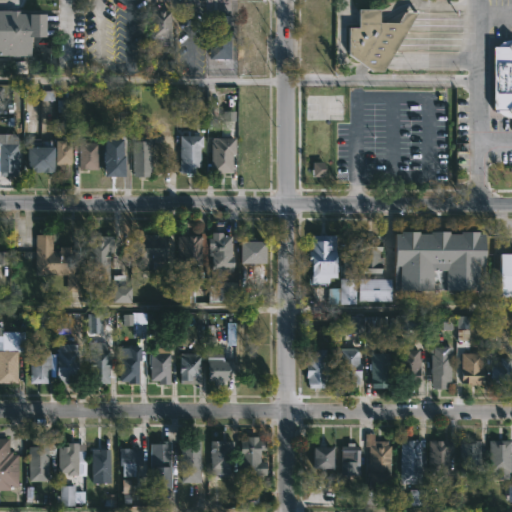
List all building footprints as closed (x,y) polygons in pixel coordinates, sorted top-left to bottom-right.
[(378,10),(378,14),(378,17),(378,23),(397,24),(403,12),(415,12),(381,72),(369,72),(346,55),(347,28),(356,28),(357,18),(357,9),(378,10)] [(0,10),(18,11),(18,13),(43,14),(43,38),(29,38),(28,56),(0,55),(0,10)] [(163,46),(151,46),(151,11),(168,11),(168,38),(163,38),(163,46)] [(228,11),(227,26),(229,26),(229,50),(236,51),(236,63),(227,63),(227,61),(216,60),(207,59),(207,41),(205,41),(205,27),(207,27),(207,11),(228,11)] [(511,109),(493,109),(493,47),(511,47),(511,109)] [(68,113),(69,100),(57,100),(56,112),(68,113)] [(193,174),(193,177),(187,177),(187,174),(180,174),(179,136),(203,136),(203,148),(200,148),(200,168),(195,168),(195,174),(193,174)] [(150,172),(150,177),(133,177),(133,172),(131,172),(131,137),(154,137),(154,143),(152,143),(151,172),(150,172)] [(235,138),(235,155),(231,155),(231,174),(209,174),(210,138),(235,138)] [(64,141),(64,145),(71,145),(70,165),(64,165),(64,167),(55,167),(54,141),(64,141)] [(16,166),(16,177),(0,177),(0,143),(17,143),(17,166),(16,166)] [(98,143),(97,170),(78,169),(78,143),(98,143)] [(121,145),(121,157),(124,157),(124,178),(104,178),(104,164),(102,164),(102,152),(103,152),(103,145),(121,145)] [(53,148),(52,173),(25,173),(26,147),(53,148)] [(311,177),(324,177),(324,162),(311,162),(311,177)] [(479,229),(479,231),(484,231),(484,288),(445,287),(445,268),(433,268),(432,288),(394,286),(395,231),(400,231),(401,228),(419,228),(419,231),(430,231),(430,228),(449,229),(449,231),(460,231),(461,228),(479,229)] [(223,231),(223,234),(231,234),(231,255),(233,255),(233,269),(210,268),(211,231),(223,231)] [(166,233),(166,269),(152,269),(152,267),(139,267),(139,233),(166,233)] [(199,250),(199,263),(182,263),(182,259),(176,259),(176,236),(198,236),(198,233),(205,233),(205,250),(199,250)] [(336,255),(336,264),(338,264),(338,271),(337,271),(336,276),(329,276),(329,282),(312,282),(310,263),(307,263),(308,250),(311,250),(311,233),(337,234),(336,255)] [(50,235),(50,252),(58,252),(58,247),(72,247),(72,250),(80,251),(79,293),(64,292),(64,275),(33,275),(33,235),(50,235)] [(107,252),(107,282),(88,283),(88,263),(85,263),(87,237),(112,237),(112,252),(107,252)] [(242,262),(240,262),(240,239),(266,239),(266,262),(242,262)] [(375,239),(375,241),(381,241),(379,258),(383,258),(381,273),(358,273),(359,259),(360,259),(360,252),(358,252),(359,242),(364,242),(364,239),(375,239)] [(511,298),(499,298),(498,253),(511,253),(511,298)] [(236,284),(235,302),(206,302),(207,273),(217,273),(217,275),(221,275),(220,283),(236,284)] [(356,302),(328,303),(328,287),(340,287),(340,278),(355,277),(356,302)] [(357,278),(390,279),(390,302),(357,301),(357,278)] [(130,286),(112,286),(111,303),(130,303),(130,286)] [(145,314),(128,313),(127,323),(145,323),(145,314)] [(401,328),(423,330),(424,316),(402,315),(401,328)] [(335,333),(363,334),(363,317),(335,316),(335,333)] [(471,316),(456,316),(456,328),(470,329),(471,316)] [(69,318),(58,317),(58,327),(69,328),(69,318)] [(102,333),(101,318),(87,318),(88,334),(102,333)] [(0,320),(2,331),(22,331),(22,351),(15,351),(15,383),(0,382),(0,350),(1,335),(0,335),(0,320)] [(234,323),(226,323),(225,343),(234,344),(234,323)] [(420,358),(419,384),(398,383),(399,349),(395,348),(396,337),(404,337),(403,348),(418,349),(418,358),(420,358)] [(76,343),(76,349),(77,349),(77,378),(56,378),(56,348),(58,348),(58,342),(76,343)] [(138,360),(139,382),(116,381),(116,347),(128,347),(128,345),(141,344),(141,360),(138,360)] [(166,346),(166,352),(168,352),(167,383),(156,383),(156,380),(147,379),(148,351),(155,351),(155,346),(166,346)] [(387,383),(387,387),(371,387),(371,383),(369,383),(369,346),(389,347),(389,383),(387,383)] [(448,346),(453,346),(453,355),(451,355),(450,383),(447,383),(447,387),(429,387),(429,346),(448,346)] [(216,347),(216,353),(223,353),(223,361),(228,361),(228,380),(206,380),(206,347),(216,347)] [(356,348),(356,363),(358,363),(358,378),(357,377),(357,384),(355,384),(355,388),(341,388),(341,383),(339,383),(339,377),(337,377),(338,348),(356,348)] [(108,349),(107,382),(88,381),(89,368),(87,368),(88,349),(108,349)] [(324,349),(324,362),(326,362),(326,377),(324,377),(323,388),(307,388),(306,377),(303,377),(305,349),(324,349)] [(37,382),(30,382),(30,350),(50,351),(49,382),(37,382)] [(196,353),(196,356),(199,356),(198,383),(179,383),(180,352),(196,353)] [(482,352),(482,378),(480,378),(480,384),(461,382),(461,352),(482,352)] [(504,383),(491,383),(491,360),(499,360),(499,356),(511,357),(510,383),(504,383)] [(376,433),(376,440),(388,440),(388,445),(390,445),(390,477),(394,477),(394,485),(389,485),(389,488),(368,488),(368,445),(365,445),(365,433),(376,433)] [(256,436),(256,439),(264,439),(264,449),(258,449),(258,461),(264,461),(264,475),(236,474),(236,447),(238,447),(238,439),(245,440),(245,435),(256,436)] [(0,437),(7,437),(7,451),(11,451),(11,454),(16,454),(17,486),(8,486),(8,489),(0,489),(0,437)] [(199,440),(198,482),(178,481),(180,441),(187,442),(187,439),(199,440)] [(419,483),(398,483),(399,439),(419,439),(419,483)] [(430,474),(427,474),(427,439),(451,440),(451,452),(449,452),(449,474),(430,474)] [(168,487),(148,487),(147,443),(155,443),(155,440),(168,440),(168,487)] [(219,440),(219,445),(229,445),(229,474),(209,475),(208,440),(219,440)] [(459,472),(457,472),(458,442),(468,442),(468,440),(480,440),(480,472),(459,472)] [(506,470),(506,478),(495,478),(495,472),(488,472),(488,440),(509,440),(510,470),(506,470)] [(47,480),(27,480),(26,445),(46,444),(46,442),(54,442),(54,462),(47,462),(47,480)] [(76,442),(76,461),(85,461),(85,474),(65,475),(65,472),(56,472),(56,445),(63,445),(63,442),(76,442)] [(354,442),(354,445),(359,445),(359,462),(341,462),(341,445),(347,445),(347,442),(354,442)] [(317,467),(313,468),(313,446),(333,446),(333,467),(317,467)] [(126,447),(141,449),(140,464),(132,464),(132,476),(120,476),(121,462),(117,462),(117,447),(126,447)] [(109,458),(114,459),(114,470),(109,470),(109,480),(97,480),(97,482),(90,482),(90,449),(109,448),(109,458)] [(253,481),(253,483),(255,483),(253,491),(256,491),(255,504),(251,504),(251,505),(241,504),(242,481),(253,481)] [(74,486),(58,486),(58,504),(83,504),(83,492),(74,492),(74,486)] [(423,489),(409,490),(409,506),(424,505),(423,489)] [(377,504),(378,492),(366,492),(366,503),(377,504)]
